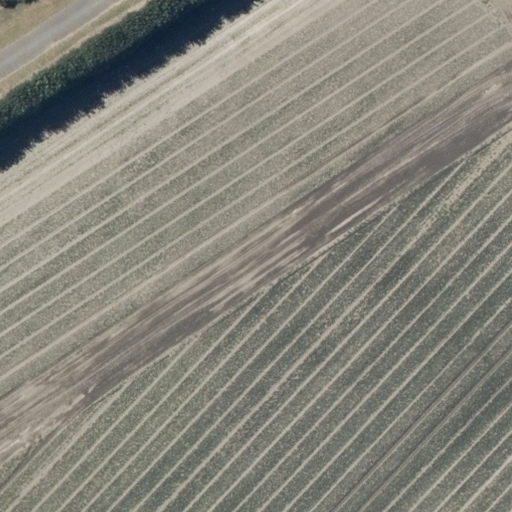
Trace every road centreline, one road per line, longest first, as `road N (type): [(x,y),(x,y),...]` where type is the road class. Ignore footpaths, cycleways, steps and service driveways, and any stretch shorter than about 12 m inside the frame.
road 1 (unknown): [(0,177),(289,0)]
road 2 (unknown): [(0,86),(131,0)]
